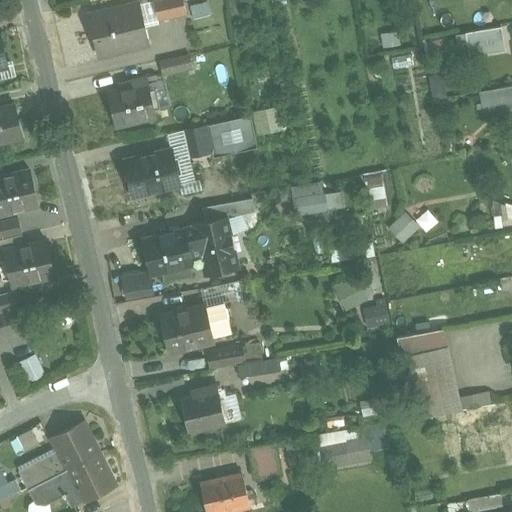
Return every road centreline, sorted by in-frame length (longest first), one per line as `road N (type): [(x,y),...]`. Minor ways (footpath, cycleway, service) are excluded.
road 1 (residential): [(27,0),(115,368)]
road 2 (residential): [(115,368),(148,511)]
road 3 (residential): [(115,368),(0,426)]
